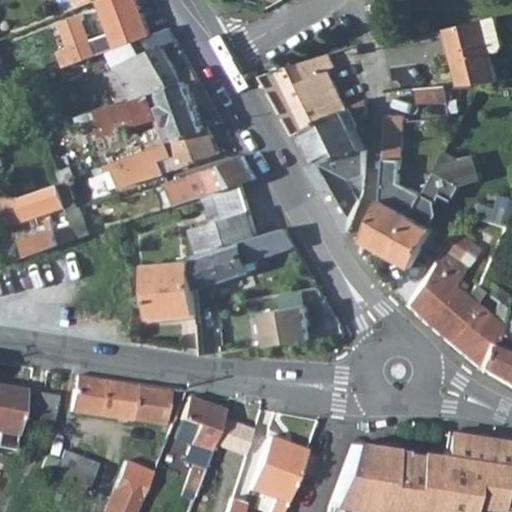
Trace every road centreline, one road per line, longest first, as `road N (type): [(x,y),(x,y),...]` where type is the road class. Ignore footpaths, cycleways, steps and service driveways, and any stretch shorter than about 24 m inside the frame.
road 1 (tertiary): [(400,371),(345,389),(0,336)]
road 2 (tertiary): [(218,56),(400,371)]
road 3 (residential): [(330,0),(377,57),(372,199),(353,234)]
road 4 (residential): [(218,56),(325,0)]
road 5 (tertiary): [(400,371),(511,417)]
